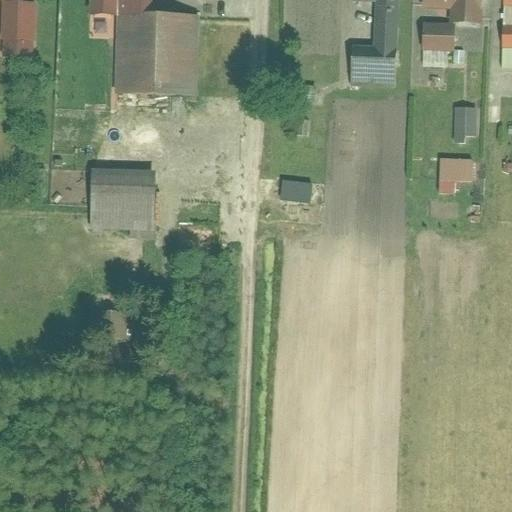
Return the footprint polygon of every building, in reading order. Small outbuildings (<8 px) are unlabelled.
[(97,0),(98,15),(123,15),(152,15),(151,0),(97,0)] [(366,0),(366,89),(401,89),(401,0),(366,0)] [(427,0),(428,10),(486,11),(486,0),(427,0)] [(15,58),(44,59),(44,6),(16,6),(15,58)] [(152,15),(123,15),(121,102),(204,102),(205,16),(152,15)] [(423,24),(423,53),(456,52),(456,24),(423,24)] [(472,184),(473,160),(440,160),(439,196),(457,196),(457,183),(472,184)] [(93,232),(158,233),(159,172),(94,172),(93,232)] [(280,202),(310,206),(313,185),(283,181),(280,202)]
